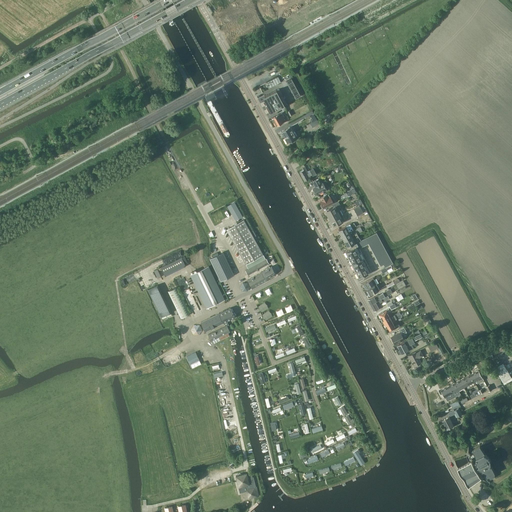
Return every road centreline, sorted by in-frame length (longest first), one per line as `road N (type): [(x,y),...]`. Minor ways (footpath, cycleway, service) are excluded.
road 1 (tertiary): [(409,386),(197,0)]
road 2 (track): [(213,230),(100,11),(0,68)]
road 3 (unclassified): [(246,295),(283,275),(287,263),(142,0)]
road 4 (motorway): [(0,105),(189,0)]
road 5 (motorway): [(167,0),(0,92)]
road 6 (track): [(133,370),(116,279),(197,242)]
road 7 (track): [(414,0),(278,71)]
road 8 (tertiary): [(479,511),(409,386)]
